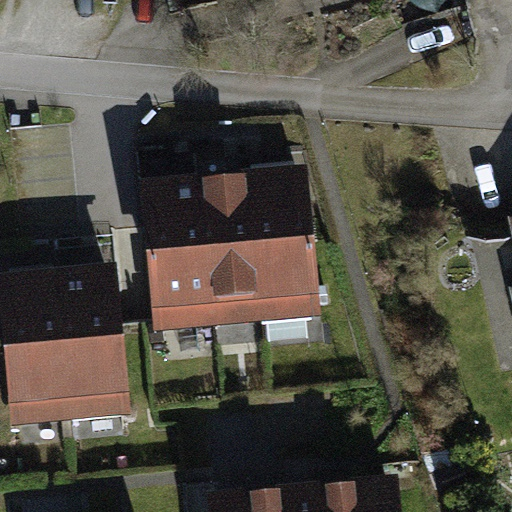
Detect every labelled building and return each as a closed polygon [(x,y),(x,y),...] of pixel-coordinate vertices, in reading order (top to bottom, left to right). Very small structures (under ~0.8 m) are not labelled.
[(260,0),(220,0),(222,8),(260,0)] [(249,181),(262,315),(312,309),(299,176),(249,181)] [(201,185),(213,319),(262,315),(249,181),(201,185)] [(213,319),(201,185),(151,190),(163,323),(213,319)] [(58,279),(71,413),(121,408),(108,274),(58,279)] [(71,413),(58,279),(8,284),(21,418),(71,413)] [(392,511),(390,486),(219,501),(219,511),(392,511)]
